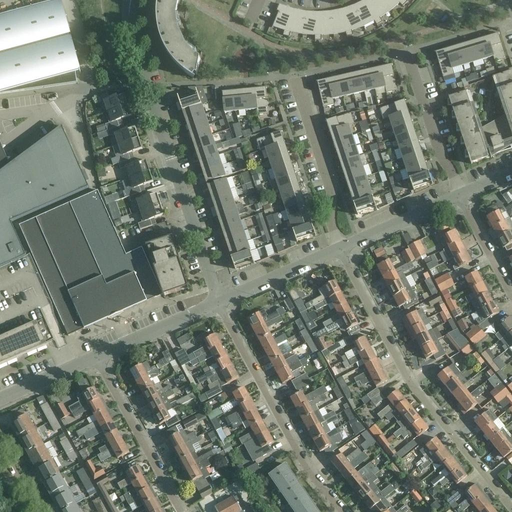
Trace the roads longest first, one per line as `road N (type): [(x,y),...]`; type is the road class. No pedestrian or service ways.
road 1 (residential): [(217,302),(147,83),(130,0)]
road 2 (residential): [(508,511),(405,379),(340,251)]
road 3 (residential): [(338,511),(307,472),(217,302)]
road 4 (residential): [(340,251),(334,202),(285,49)]
road 5 (residential): [(178,511),(96,359)]
road 6 (residential): [(459,199),(404,38)]
road 7 (residential): [(96,359),(217,302)]
road 8 (residential): [(217,302),(340,251)]
road 9 (residential): [(340,251),(459,199)]
